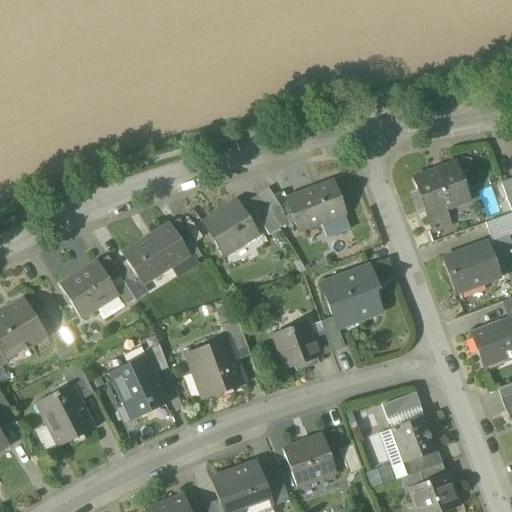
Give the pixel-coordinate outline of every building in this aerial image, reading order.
[(412,178),(426,217),(444,211),(469,202),(455,163),(412,178)] [(511,179),(500,184),(510,214),(511,213),(511,179)] [(297,233),(321,224),(344,216),(332,183),(285,200),(297,233)] [(266,190),(257,195),(272,219),(281,213),(266,190)] [(279,229),(272,219),(257,195),(247,201),(268,236),(279,229)] [(202,222),(223,257),(258,236),(237,201),(202,222)] [(449,224),(444,211),(426,217),(431,231),(449,224)] [(511,235),(511,213),(510,214),(484,224),(491,243),(511,235)] [(350,232),(344,216),(321,224),(327,240),(350,232)] [(167,225),(180,245),(190,239),(177,219),(167,225)] [(132,267),(142,283),(186,255),(180,245),(167,225),(123,254),(132,267)] [(451,277),(457,293),(497,278),(485,244),(442,259),(449,278),(451,277)] [(109,283),(119,277),(119,276),(106,256),(96,262),(109,283)] [(58,285),(79,319),(97,308),(95,306),(114,294),(115,297),(117,295),(109,283),(96,262),(96,261),(58,285)] [(132,267),(119,276),(119,277),(135,301),(148,293),(142,283),(132,267)] [(331,318),(335,330),(337,330),(335,325),(355,319),(356,323),(381,314),(374,297),(369,299),(367,294),(376,290),(368,267),(319,285),(331,318)] [(509,322),(510,324),(511,323),(511,298),(501,303),(508,322),(509,322)] [(0,355),(21,342),(26,351),(47,338),(23,300),(0,314),(0,355)] [(320,322),(323,330),(331,353),(343,348),(337,330),(335,330),(331,318),(320,322)] [(335,325),(337,330),(356,323),(355,319),(335,325)] [(227,339),(232,354),(246,349),(236,320),(222,326),(227,340),(227,339)] [(470,336),(481,367),(505,359),(507,363),(510,362),(508,355),(511,352),(511,330),(510,324),(509,322),(508,322),(470,336)] [(272,335),(284,369),(317,358),(309,335),(305,323),(272,335)] [(317,358),(331,353),(323,330),(309,335),(317,358)] [(193,372),(203,400),(244,385),(235,361),(232,354),(227,339),(227,340),(184,355),(190,373),(193,372)] [(146,356),(155,375),(167,370),(158,347),(144,354),(145,356),(146,356)] [(232,354),(235,361),(249,356),(246,349),(232,354)] [(124,406),(130,420),(167,405),(155,375),(146,356),(145,356),(110,372),(124,406)] [(124,406),(110,372),(103,374),(119,409),(124,406)] [(70,386),(78,402),(92,394),(81,373),(65,381),(68,387),(70,386)] [(511,383),(496,390),(504,411),(511,408),(511,383)] [(35,403),(48,430),(57,448),(92,431),(78,402),(70,386),(68,387),(35,403)] [(389,431),(423,418),(414,394),(380,406),(389,431)] [(0,449),(7,446),(0,435),(0,420),(12,414),(0,395),(0,449)] [(389,431),(402,464),(435,451),(423,418),(389,431)] [(47,453),(57,448),(48,430),(38,435),(47,453)] [(402,464),(389,431),(378,435),(395,481),(406,477),(402,464)] [(282,449),(296,487),(334,474),(320,435),(282,449)] [(339,450),(348,476),(362,471),(352,445),(339,450)] [(406,477),(417,473),(440,465),(435,451),(402,464),(406,477)] [(220,511),(242,511),(267,503),(270,508),(276,506),(267,482),(262,484),(259,474),(254,463),(209,479),(217,501),(220,511)] [(444,475),(440,465),(417,473),(421,484),(444,475)] [(267,482),(279,478),(275,468),(259,474),(262,484),(267,482)] [(416,503),(419,511),(445,511),(456,508),(444,475),(421,484),(407,489),(413,504),(416,503)] [(267,482),(276,506),(288,501),(279,478),(267,482)] [(144,509),(145,511),(188,511),(182,495),(144,509)] [(204,506),(207,511),(206,511),(220,511),(217,501),(204,506)] [(271,511),(270,508),(267,503),(242,511),(271,511)]
